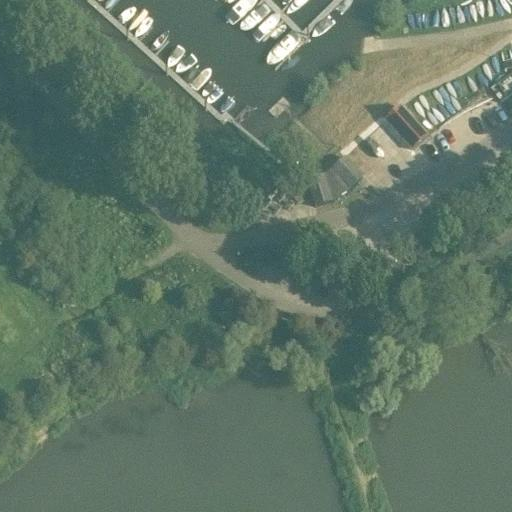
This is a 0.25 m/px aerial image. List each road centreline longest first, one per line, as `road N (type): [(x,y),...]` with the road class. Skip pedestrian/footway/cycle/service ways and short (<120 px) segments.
road 1 (unclassified): [(202,249),(352,213),(511,131)]
road 2 (unclassified): [(202,249),(0,48)]
road 3 (unclassified): [(361,311),(315,310),(272,297),(202,249)]
road 4 (track): [(511,235),(361,311)]
